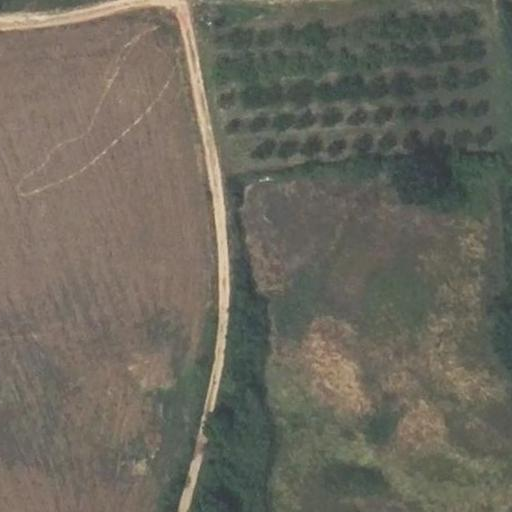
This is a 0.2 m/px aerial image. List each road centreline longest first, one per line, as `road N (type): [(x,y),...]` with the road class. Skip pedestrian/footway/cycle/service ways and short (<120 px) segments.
road 1 (track): [(160,0),(180,3),(190,31),(227,283),(168,511)]
road 2 (track): [(0,23),(142,0)]
